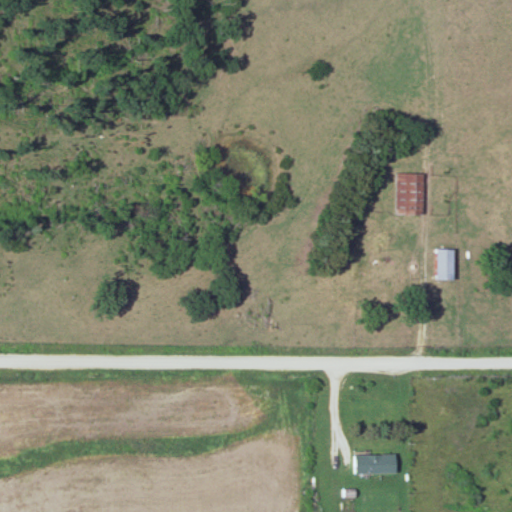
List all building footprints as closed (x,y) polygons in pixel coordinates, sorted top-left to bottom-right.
[(511,173),(511,150),(484,150),(484,174),(511,173)] [(393,217),(418,217),(418,175),(393,176),(393,217)] [(431,282),(447,282),(447,251),(431,251),(431,282)] [(369,337),(393,337),(393,318),(369,318),(369,337)] [(390,456),(349,456),(349,475),(390,475),(390,456)]
